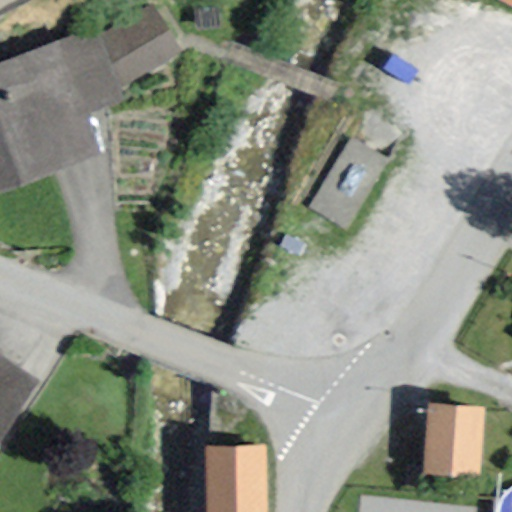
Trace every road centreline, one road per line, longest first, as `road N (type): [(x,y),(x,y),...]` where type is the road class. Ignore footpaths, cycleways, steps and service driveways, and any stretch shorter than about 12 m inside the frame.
road 1 (residential): [(346,422),(0,277)]
road 2 (unclassified): [(346,422),(431,319),(511,186)]
